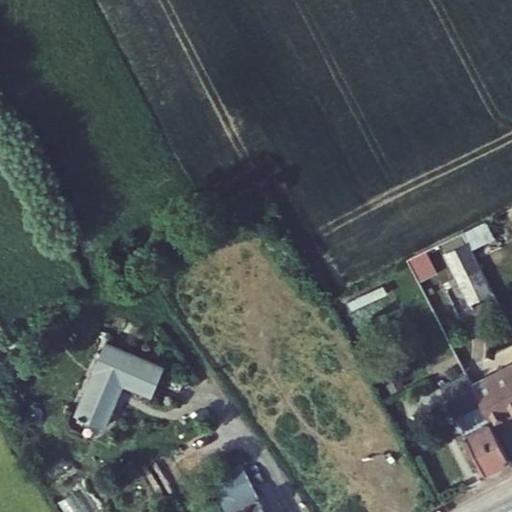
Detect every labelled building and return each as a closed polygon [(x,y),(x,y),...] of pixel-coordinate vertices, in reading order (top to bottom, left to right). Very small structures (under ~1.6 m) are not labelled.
[(440,244),(467,303),(492,291),(473,250),(495,240),(487,223),(440,244)] [(429,252),(412,256),(418,277),(434,272),(429,252)] [(117,355),(56,356),(57,438),(89,437),(88,385),(118,384),(117,355)] [(463,416),(467,424),(489,412),(480,394),(470,376),(443,390),(450,402),(447,403),(456,420),(457,419),(463,416)] [(511,387),(508,380),(480,394),(489,412),(504,439),(511,434),(511,387)] [(511,460),(511,453),(504,439),(489,412),(467,424),(472,434),(467,437),(468,439),(487,474),(511,460)] [(463,416),(457,419),(467,437),(472,434),(467,424),(463,416)] [(209,486),(218,502),(224,511),(226,511),(254,498),(238,470),(209,486)] [(261,511),(254,498),(226,511),(261,511)]
